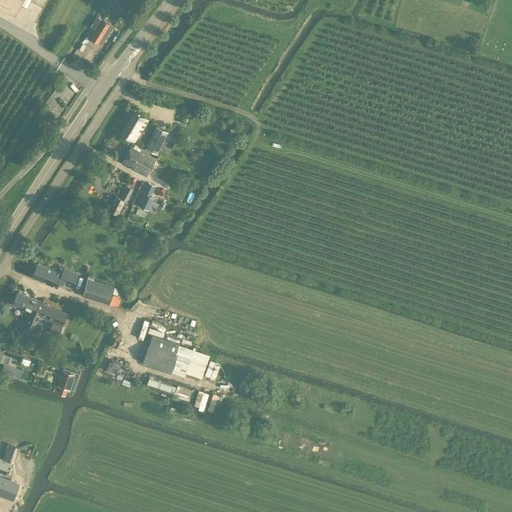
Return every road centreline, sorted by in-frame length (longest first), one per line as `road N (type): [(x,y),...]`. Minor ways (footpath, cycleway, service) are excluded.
road 1 (unclassified): [(129,73),(0,270)]
road 2 (tertiary): [(0,245),(118,64)]
